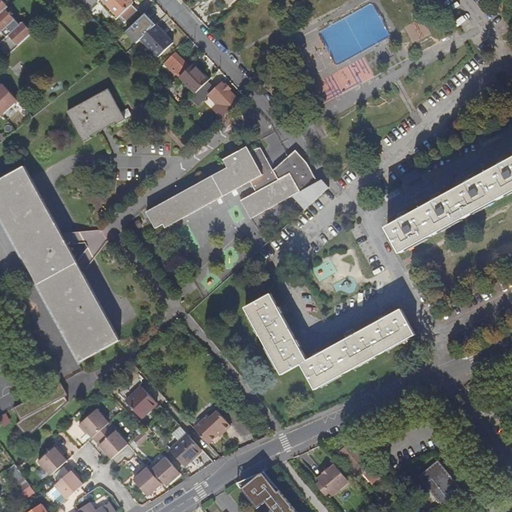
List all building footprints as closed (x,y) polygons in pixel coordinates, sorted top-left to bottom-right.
[(0,0),(0,34),(3,32),(7,28),(12,33),(8,36),(0,43),(0,46),(8,56),(33,33),(23,22),(20,25),(12,16),(14,14),(11,11),(9,13),(6,9),(9,7),(2,0),(0,0)] [(87,13),(97,4),(93,0),(88,0),(82,7),(87,13)] [(100,0),(98,2),(116,21),(121,16),(127,22),(137,11),(132,5),(133,4),(129,0),(100,0)] [(143,26),(139,22),(118,42),(124,48),(129,43),(125,39),(127,37),(131,42),(142,31),(140,29),(143,26)] [(158,58),(174,44),(156,25),(141,40),(158,58)] [(7,28),(3,32),(8,36),(12,33),(7,28)] [(180,77),(190,67),(177,54),(165,64),(168,67),(172,72),(179,79),(180,77)] [(196,94),(208,83),(209,81),(193,65),(190,67),(180,77),(196,94)] [(173,84),(179,79),(172,72),(170,74),(172,76),(168,80),(173,84)] [(164,93),(173,84),(168,80),(167,78),(158,87),(164,93)] [(229,91),(230,90),(226,86),(225,87),(222,84),(216,90),(208,83),(196,94),(195,95),(191,99),(198,107),(209,97),(211,95),(222,106),(220,108),(215,112),(223,119),(240,103),(229,91)] [(19,101),(3,84),(0,86),(0,115),(1,115),(3,116),(19,101)] [(109,90),(69,112),(85,142),(93,138),(92,136),(91,134),(116,120),(118,122),(118,124),(126,119),(109,90)] [(211,95),(209,97),(220,108),(222,106),(211,95)] [(116,120),(91,134),(92,136),(118,122),(116,120)] [(268,169),(259,151),(252,155),(248,147),(224,160),(228,168),(147,212),(156,230),(164,225),(165,228),(250,182),(256,193),(240,201),(250,219),(294,195),(305,209),(315,200),(330,187),(323,179),(319,182),(307,163),(296,151),(289,157),(273,171),(271,167),(271,168),(268,169)] [(271,168),(261,150),(259,151),(268,169),(271,168)] [(404,252),(511,192),(511,159),(508,161),(506,157),(500,161),(502,165),(476,179),(474,176),(467,179),(469,183),(443,198),(440,194),(434,198),(436,201),(410,216),(408,212),(401,216),(403,219),(390,227),(404,252)] [(25,166),(0,180),(0,212),(82,363),(121,341),(25,166)] [(417,335),(403,309),(390,316),(388,312),(382,316),(384,320),(357,334),(355,331),(349,334),(351,338),(325,353),(323,349),(316,353),(318,356),(310,361),(302,348),(306,345),(302,339),(299,341),(284,314),(287,312),(284,305),(280,307),(273,294),(247,308),(284,375),(304,364),(318,389),(417,335)] [(62,384),(13,405),(19,418),(16,425),(28,439),(68,403),(66,397),(69,396),(62,384)] [(126,402),(142,419),(157,404),(142,388),(126,402)] [(87,430),(94,438),(110,424),(97,410),(79,426),(85,432),(87,430)] [(195,429),(210,445),(225,431),(226,432),(232,427),(218,412),(211,419),(209,416),(195,429)] [(110,424),(94,438),(101,446),(99,447),(104,453),(106,451),(114,459),(129,445),(130,445),(117,431),(116,431),(110,424)] [(188,435),(181,427),(173,434),(180,442),(188,435)] [(135,440),(140,446),(150,438),(145,431),(135,440)] [(203,450),(188,435),(180,442),(171,450),(186,466),(203,450)] [(381,479),(351,440),(336,451),(357,478),(364,473),(373,485),(381,479)] [(40,463),(52,476),(68,462),(61,454),(63,452),(57,446),(40,463)] [(160,477),(168,486),(182,474),(168,458),(160,465),(158,463),(152,468),(160,477)] [(446,471),(438,460),(418,476),(443,506),(463,490),(454,480),(445,488),(442,485),(446,482),(443,478),(439,481),(437,478),(446,471)] [(31,487),(18,468),(16,465),(8,471),(17,483),(15,484),(22,493),(31,487)] [(350,484),(334,465),(328,470),(328,469),(322,474),(323,475),(317,479),(319,483),(328,493),(331,496),(342,487),(343,489),(350,484)] [(135,481),(149,497),(163,485),(158,479),(150,470),(147,467),(141,472),(142,474),(135,481)] [(158,479),(160,477),(152,468),(150,470),(158,479)] [(299,511),(265,468),(242,486),(259,507),(267,501),(275,511),(299,511)] [(56,486),(69,500),(82,488),(85,485),(78,478),(80,476),(74,470),(56,486)] [(445,488),(454,480),(446,471),(437,478),(439,481),(443,478),(446,482),(442,485),(445,488)] [(328,493),(319,483),(316,486),(325,496),(328,493)] [(10,511),(6,505),(1,499),(0,499),(0,508),(5,511),(10,511)] [(116,511),(111,503),(97,511),(116,511)]
